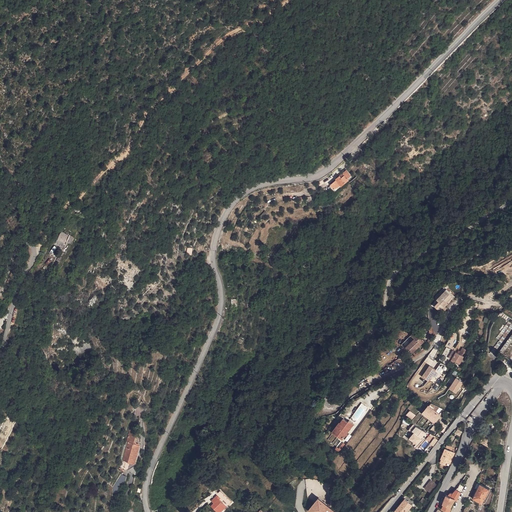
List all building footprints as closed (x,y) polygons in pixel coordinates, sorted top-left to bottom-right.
[(330,181),(331,182),(325,186),(329,192),(335,187),(337,189),(348,180),(341,171),(330,181)] [(70,210),(82,218),(83,218),(84,195),(79,204),(72,207),(70,210)] [(264,220),(269,214),(265,211),(260,217),(264,220)] [(70,239),(63,234),(58,242),(65,247),(70,239)] [(440,313),(455,297),(446,289),(436,300),(438,302),(434,307),(440,313)] [(418,351),(427,338),(417,330),(414,333),(418,336),(411,346),(418,351)] [(441,358),(449,362),(454,351),(446,347),(441,358)] [(452,360),(460,364),(464,356),(465,357),(467,354),(461,350),(459,354),(457,352),(452,360)] [(437,368),(431,363),(423,375),(429,378),(437,368)] [(456,394),(463,383),(456,378),(448,389),(456,394)] [(438,410),(442,405),(435,400),(426,411),(437,420),(442,414),(438,410)] [(413,420),(416,414),(408,411),(406,416),(413,420)] [(342,423),(335,432),(342,438),(355,423),(350,419),(349,420),(345,417),(341,422),(342,423)] [(333,431),(335,432),(342,423),(341,422),(333,431)] [(419,442),(424,437),(417,431),(412,436),(419,442)] [(434,445),(437,439),(428,435),(423,446),(425,447),(427,442),(434,445)] [(134,442),(128,441),(123,458),(132,461),(134,462),(139,444),(134,442)] [(338,452),(345,445),(341,441),(335,448),(338,452)] [(441,462),(446,464),(447,462),(450,464),(456,452),(447,448),(442,459),(443,459),(441,462)] [(113,492),(120,491),(125,475),(120,472),(112,486),(113,492)] [(439,486),(431,480),(425,489),(432,494),(439,486)] [(475,485),(478,486),(473,496),(481,500),(488,488),(477,482),(475,485)] [(455,497),(447,491),(445,494),(453,501),(455,497)] [(226,507),(218,498),(220,497),(218,494),(212,499),(215,502),(211,505),(217,511),(220,508),(222,511),(226,507)] [(442,501),(450,506),(453,501),(445,494),(441,500),(442,501)] [(336,511),(319,497),(309,509),(312,511),(336,511)] [(401,504),(409,511),(414,504),(406,498),(401,504)] [(439,505),(449,511),(451,506),(450,506),(442,501),(439,505)]
